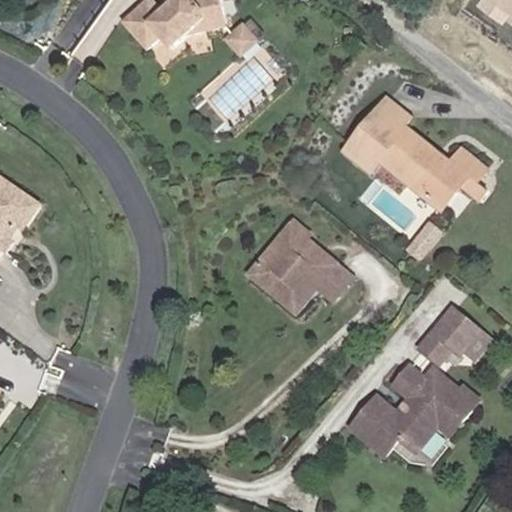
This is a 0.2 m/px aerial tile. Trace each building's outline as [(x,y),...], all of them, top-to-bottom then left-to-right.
[(174,51),(189,38),(230,29),(223,0),(177,0),(171,6),(165,11),(154,0),(149,0),(124,23),(150,51),(163,38),(174,51)] [(511,0),(484,0),(482,3),(510,21),(511,19),(511,0)] [(259,42),(245,28),(231,41),(244,55),(259,42)] [(479,183),(488,171),(465,152),(455,164),(446,156),(442,161),(436,157),(439,154),(407,129),(414,121),(389,101),(347,153),(372,173),(381,161),(443,210),(462,187),(479,200),(488,190),(479,183)] [(26,229),(41,207),(0,178),(0,256),(21,226),(26,229)] [(312,236),(295,222),(292,227),(308,241),(312,236)] [(335,302),(354,278),(308,241),(292,227),(252,276),(266,288),(284,286),(304,303),(317,287),(335,302)] [(430,252),(443,236),(431,227),(418,242),(430,252)] [(429,253),(430,252),(418,242),(417,243),(429,253)] [(423,260),(429,253),(417,243),(411,251),(423,260)] [(299,314),(307,304),(304,303),(284,286),(266,288),(299,314)] [(441,366),(454,350),(462,356),(466,352),(482,333),(456,311),(422,350),(441,366)] [(477,360),(492,342),(482,333),(466,352),(477,360)] [(388,458),(402,440),(419,455),(442,428),(450,419),(460,428),(482,402),(466,389),(462,393),(436,370),(427,380),(412,368),(396,386),(412,399),(399,415),(380,398),(353,429),(388,458)] [(460,428),(450,419),(442,428),(452,438),(460,428)]
